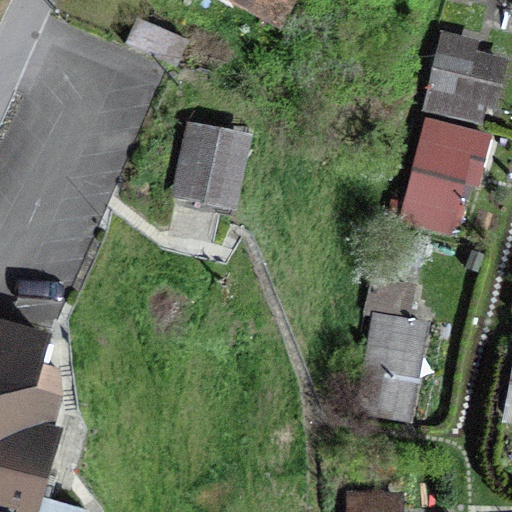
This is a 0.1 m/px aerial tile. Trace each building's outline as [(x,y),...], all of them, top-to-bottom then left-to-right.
[(511,0),(509,0),(502,24),(511,27),(511,0)] [(126,45),(176,67),(188,41),(137,19),(126,45)] [(511,43),(493,38),(475,100),(511,110),(511,43)] [(511,134),(470,123),(441,231),(511,250),(511,134)] [(224,206),(239,137),(199,129),(185,198),(224,206)] [(398,434),(414,323),(396,321),(401,283),(357,276),(352,310),(336,426),(398,434)] [(0,511),(86,511),(87,510),(42,497),(57,443),(23,433),(48,343),(0,329),(0,511)] [(511,417),(511,342),(498,340),(486,413),(511,417)] [(379,511),(379,489),(311,489),(310,511),(379,511)]
